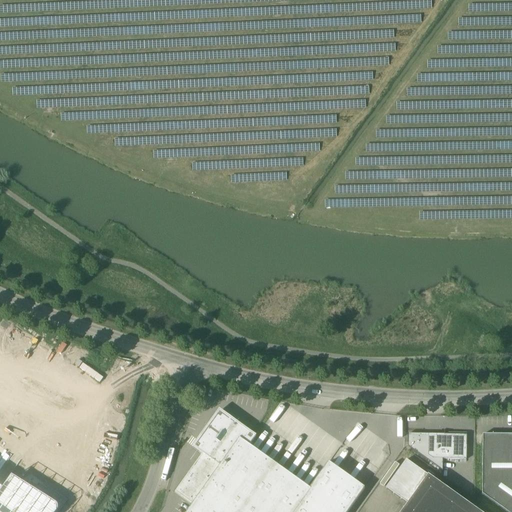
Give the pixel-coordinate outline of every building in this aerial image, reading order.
[(276,422),(286,407),(281,404),(272,419),(276,422)] [(187,511),(348,511),(365,489),(329,463),(310,490),(249,446),(256,437),(219,412),(198,442),(194,446),(200,450),(203,453),(202,454),(175,492),(193,505),(187,511)] [(408,434),(408,447),(443,472),(443,460),(444,460),(466,460),(467,447),(467,446),(467,435),(449,435),(445,435),(444,435),(429,435),(408,434)] [(511,511),(511,435),(483,435),(482,495),(506,511),(511,511)] [(478,511),(428,476),(406,460),(386,489),(401,499),(408,504),(402,511),(478,511)] [(0,511),(31,511),(35,507),(36,507),(36,506),(36,505),(36,504),(36,503),(35,502),(0,479),(0,511)]
